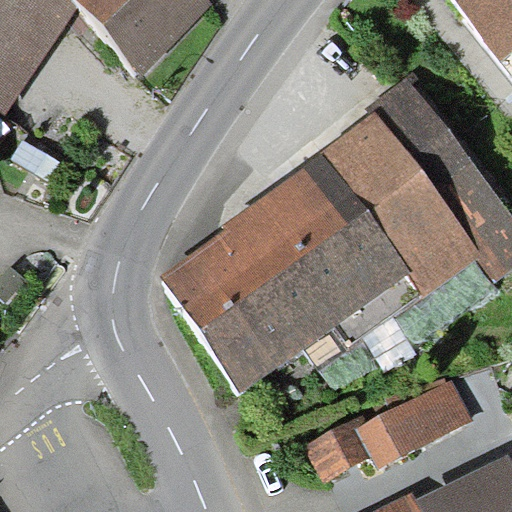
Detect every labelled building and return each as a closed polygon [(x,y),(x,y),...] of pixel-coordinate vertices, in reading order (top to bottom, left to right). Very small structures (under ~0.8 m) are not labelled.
[(0,0),(0,110),(6,115),(81,9),(70,0),(0,0)] [(70,0),(81,9),(145,78),(179,42),(213,5),(209,0),(70,0)] [(511,47),(511,0),(451,0),(497,59),(511,47)] [(366,110),(375,120),(478,262),(496,284),(511,272),(511,217),(409,78),(366,110)] [(320,159),(324,165),(407,278),(424,301),(478,262),(375,120),(320,159)] [(324,165),(161,286),(241,401),(407,278),(324,165)] [(472,420),(450,380),(358,431),(375,462),(380,471),(472,420)] [(355,425),(305,453),(325,489),(375,462),(358,431),(355,425)] [(511,511),(511,462),(511,460),(417,506),(420,511),(511,511)]
